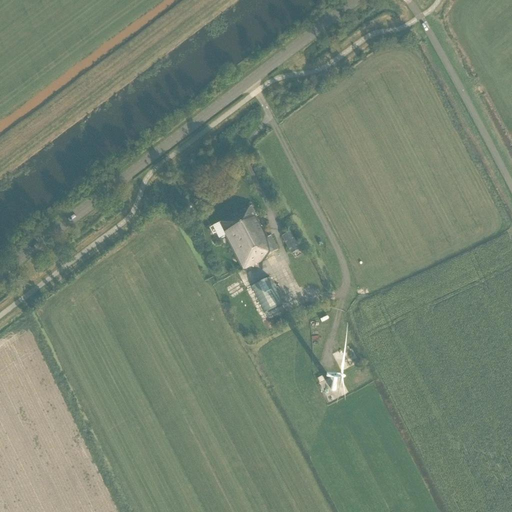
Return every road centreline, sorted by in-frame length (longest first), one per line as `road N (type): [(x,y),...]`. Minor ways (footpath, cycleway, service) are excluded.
road 1 (tertiary): [(0,278),(358,0)]
road 2 (unclassified): [(511,188),(409,0)]
